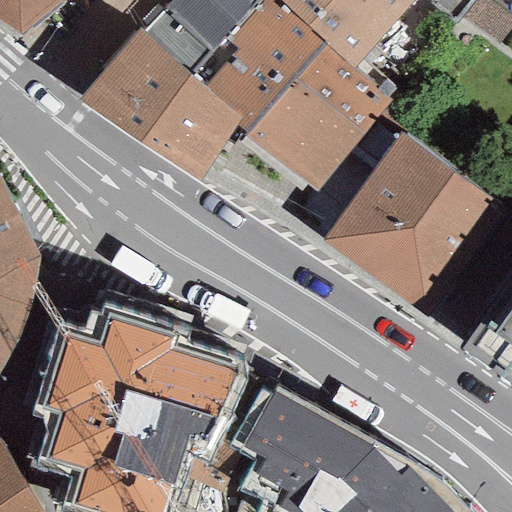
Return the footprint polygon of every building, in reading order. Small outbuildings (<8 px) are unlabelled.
[(0,0),(0,1),(20,14),(37,0),(0,0)] [(174,0),(169,6),(157,20),(144,35),(190,76),(213,47),(251,0),(174,0)] [(384,85),(345,50),(289,0),(251,0),(213,47),(190,76),(228,110),(292,166),(304,176),(384,85)] [(289,0),(345,50),(390,0),(289,0)] [(434,0),(454,17),(469,0),(434,0)] [(511,0),(501,0),(511,8),(511,0)] [(228,110),(190,76),(144,35),(141,33),(94,90),(108,99),(196,160),(228,110)] [(424,294),(493,198),(404,134),(335,230),(385,266),(424,294)] [(0,342),(8,328),(21,295),(31,246),(0,185),(0,342)] [(511,275),(476,325),(487,333),(511,351),(511,275)] [(176,511),(191,460),(206,422),(217,401),(228,366),(232,357),(163,336),(165,325),(114,310),(103,348),(68,339),(51,389),(67,395),(61,416),(53,441),(61,456),(74,480),(84,496),(88,511),(176,511)] [(298,511),(310,511),(350,425),(242,363),(232,357),(228,366),(217,401),(206,422),(191,460),(222,475),(247,427),(267,439),(260,455),(287,468),(279,494),(298,511)] [(473,511),(438,475),(350,425),(345,436),(310,511),(473,511)] [(0,511),(39,511),(40,511),(2,449),(0,450),(0,511)] [(265,511),(274,481),(250,473),(236,511),(265,511)]
